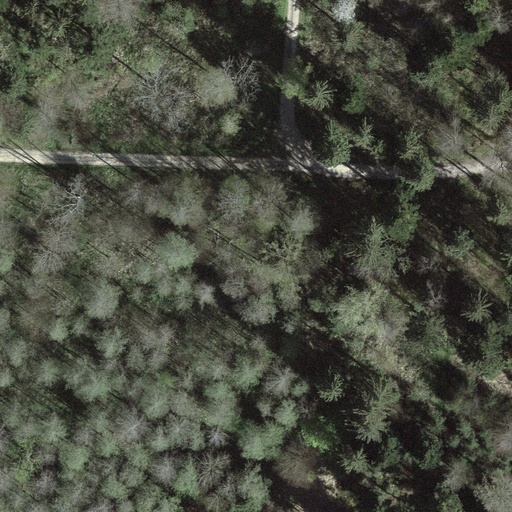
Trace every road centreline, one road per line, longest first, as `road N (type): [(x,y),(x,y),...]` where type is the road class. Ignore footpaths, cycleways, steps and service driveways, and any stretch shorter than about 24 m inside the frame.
road 1 (track): [(0,154),(435,174),(511,160)]
road 2 (track): [(296,0),(285,165)]
